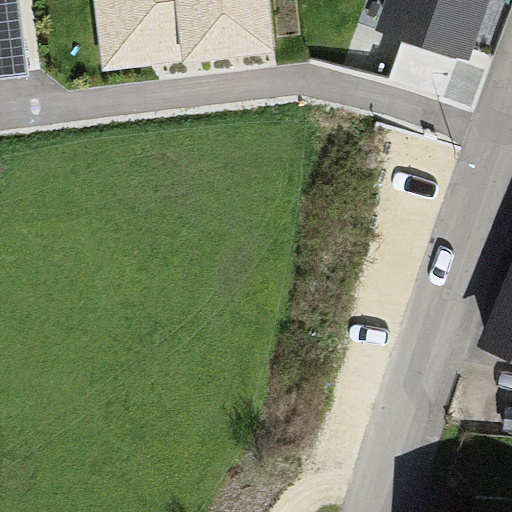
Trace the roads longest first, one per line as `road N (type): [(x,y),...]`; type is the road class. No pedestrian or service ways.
road 1 (residential): [(511,139),(289,79),(0,108)]
road 2 (residential): [(385,511),(511,140)]
